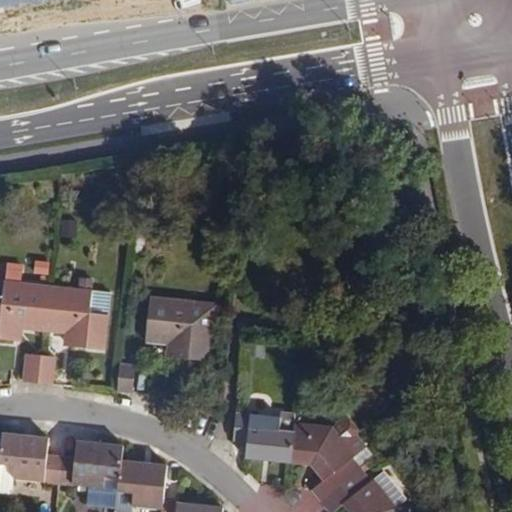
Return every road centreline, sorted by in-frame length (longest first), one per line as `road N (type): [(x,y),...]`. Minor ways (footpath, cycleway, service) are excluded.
road 1 (secondary): [(0,133),(433,62)]
road 2 (secondary): [(368,0),(0,64)]
road 3 (secondary): [(433,62),(468,253),(511,402)]
road 4 (residential): [(0,407),(126,414),(202,465),(250,511)]
